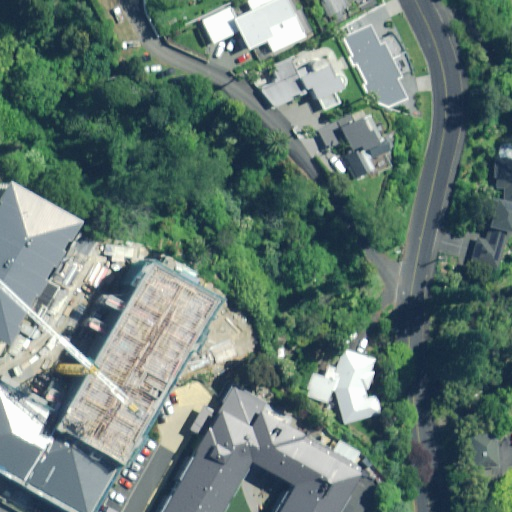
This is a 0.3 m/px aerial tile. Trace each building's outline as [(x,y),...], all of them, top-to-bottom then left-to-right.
[(247,0),(244,2),(248,10),(233,18),(228,8),(200,21),(211,44),(235,33),(244,50),(263,41),(270,55),(303,39),(284,0),(247,0)] [(319,0),(327,16),(348,6),(347,3),(353,0),(319,0)] [(376,24),(359,32),(343,38),(350,57),(348,58),(352,66),(356,65),(364,84),(360,85),(367,103),(383,108),(403,99),(395,80),(410,74),(414,72),(399,35),(384,42),(376,24)] [(270,109),(307,91),(312,101),(314,100),(320,111),(337,103),(332,92),(335,90),(340,88),(341,85),(342,82),(342,78),(342,75),(341,72),(341,71),(344,69),(340,59),(336,61),(336,60),(334,58),(332,55),(329,53),(327,51),(324,50),(321,49),(297,60),(294,54),(270,66),(278,83),(262,91),(270,109)] [(334,123),(349,155),(342,158),(351,179),(372,169),(367,160),(369,159),(387,151),(382,140),(373,144),(361,118),(346,124),(344,119),(334,123)] [(338,143),(329,125),(317,132),(326,149),(338,143)] [(511,148),(495,150),(496,160),(492,160),(493,200),(489,199),(484,225),(479,238),(470,263),(498,272),(511,228),(511,148)] [(114,334),(114,324),(93,312),(89,318),(79,312),(85,301),(96,307),(98,303),(120,316),(125,306),(127,307),(150,269),(98,239),(64,296),(49,224),(0,195),(0,388),(10,394),(20,401),(22,402),(17,411),(31,419),(26,428),(49,441),(56,431),(107,461),(109,457),(122,465),(139,437),(124,428),(148,388),(158,384),(161,392),(215,369),(195,324),(176,332),(181,343),(146,358),(143,348),(114,334)] [(283,347),(269,350),(272,361),(286,358),(283,347)] [(376,360),(342,350),(336,369),(328,367),(324,379),(311,375),(304,397),(327,404),(330,392),(336,393),(345,425),(382,414),(377,396),(366,399),(364,391),(368,387),(376,360)] [(186,474),(192,478),(240,393),(210,376),(152,479),(166,487),(168,483),(178,489),(186,474)] [(302,461),(304,490),(291,511),(318,511),(333,485),(315,476),(315,470),(311,457),(303,442),(296,429),(285,418),(273,411),(266,422),(277,430),(289,439),(302,461)] [(40,443),(0,420),(0,461),(22,475),(40,443)] [(494,468),(494,439),(468,440),(469,468),(494,468)] [(109,511),(114,510),(79,451),(57,464),(84,511),(109,511)]
